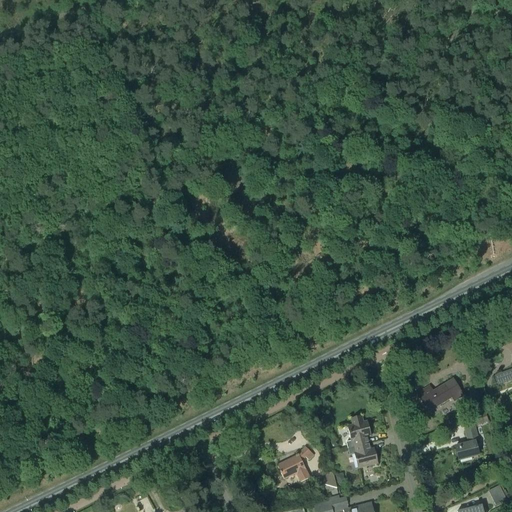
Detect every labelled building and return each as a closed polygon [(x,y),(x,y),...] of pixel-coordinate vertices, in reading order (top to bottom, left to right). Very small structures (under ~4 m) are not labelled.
[(511,370),(502,375),(501,374),(496,376),(495,377),(498,385),(511,380),(511,370)] [(463,396),(453,380),(433,393),(430,387),(417,395),(425,408),(424,408),(426,410),(428,413),(452,398),(454,402),(463,396)] [(470,401),(473,413),(482,410),(479,399),(470,401)] [(488,421),(484,412),(473,417),(477,426),(488,421)] [(346,443),(348,449),(366,445),(365,439),(371,437),(367,422),(364,422),(362,416),(351,419),(352,425),(347,427),(351,442),(346,443)] [(462,422),(468,444),(455,448),(459,461),(479,456),(475,443),(478,442),(477,436),(473,420),(462,422)] [(366,445),(348,449),(349,456),(354,454),(358,469),(377,464),(374,449),(368,450),(366,445)] [(296,474),(301,483),(309,479),(309,478),(312,476),(308,468),(305,470),(301,461),(305,458),(308,461),(313,456),(305,448),(298,455),(296,457),(296,458),(277,467),(283,480),(296,474)] [(488,494),(495,506),(506,500),(498,488),(488,494)] [(345,499),(313,507),(314,511),(372,511),(371,504),(348,510),(347,507),(347,506),(345,499)]
